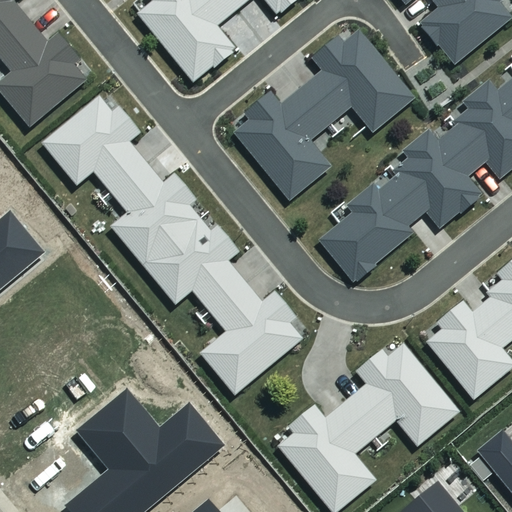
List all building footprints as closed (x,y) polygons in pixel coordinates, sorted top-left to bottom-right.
[(0,0),(0,48),(29,25),(13,5),(18,0),(0,0)] [(237,13),(226,0),(147,0),(151,4),(135,17),(192,87),(212,71),(214,73),(233,57),(231,54),(234,52),(217,30),(237,13)] [(226,0),(237,13),(253,0),(260,0),(275,18),(279,15),(281,18),(301,3),(298,0),(226,0)] [(414,0),(397,0),(404,8),(414,0)] [(426,0),(437,12),(420,27),(422,30),(420,31),(437,51),(438,50),(454,69),(511,21),(498,6),(505,0),(426,0)] [(47,46),(29,25),(0,48),(0,64),(10,76),(0,84),(0,98),(29,132),(86,84),(74,69),(80,64),(58,37),(47,46)] [(300,92),(330,129),(351,112),(372,137),(415,103),(359,34),(343,47),(338,40),(310,62),(321,75),(300,92)] [(455,130),(485,166),(499,184),(511,173),(511,81),(497,94),(488,84),(461,106),(467,113),(452,126),(455,130)] [(330,129),(300,92),(280,108),(270,96),(243,118),(248,123),(232,136),(289,205),(331,171),(310,145),(330,129)] [(108,196),(145,166),(129,146),(140,137),(118,111),(111,117),(98,101),(40,148),(75,191),(92,177),(108,196)] [(395,180),(426,216),(439,233),(458,217),(460,219),(480,203),(478,200),(482,197),(468,180),(485,166),(455,130),(438,144),(429,133),(402,155),(409,162),(401,168),(404,172),(395,180)] [(141,270),(199,223),(188,209),(195,204),(174,178),(163,187),(145,166),(108,196),(126,218),(109,231),(141,270)] [(408,231),(426,216),(395,180),(377,194),(372,187),(345,210),(351,217),(318,246),(352,286),(355,284),(357,286),(376,271),(375,269),(413,237),(408,231)] [(207,314),(243,285),(227,266),(239,256),(218,230),(210,236),(199,223),(141,270),(174,310),(192,296),(207,314)] [(511,264),(495,278),(501,285),(485,298),(489,303),(511,330),(511,264)] [(199,359),(233,400),(302,343),(288,327),(295,321),(274,296),(260,307),(243,285),(207,314),(225,337),(199,359)] [(511,365),(502,353),(511,345),(511,330),(489,303),(472,317),(463,305),(436,327),(441,334),(425,346),(473,404),(511,372),(511,365)] [(111,425),(23,320),(0,339),(0,463),(25,443),(65,492),(108,456),(94,439),(111,425)] [(365,388),(345,405),(375,441),(394,425),(416,452),(460,416),(403,348),(387,361),(382,354),(355,376),(365,388)] [(354,458),(375,441),(345,405),(325,421),(314,409),(287,432),(292,438),(276,450),(326,511),(343,511),(377,485),(354,458)] [(511,447),(501,435),(476,456),(511,499),(511,447)] [(407,511),(458,511),(438,487),(407,511)]
